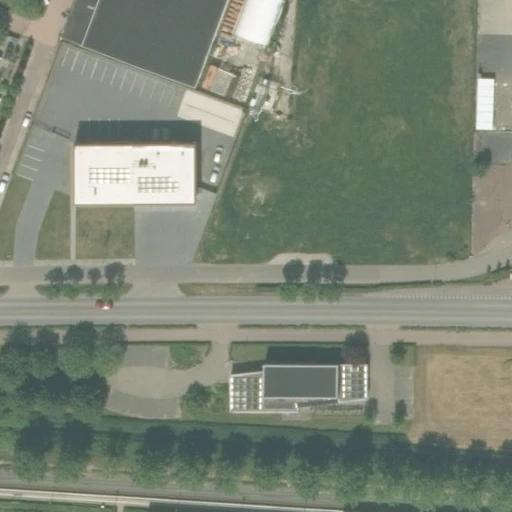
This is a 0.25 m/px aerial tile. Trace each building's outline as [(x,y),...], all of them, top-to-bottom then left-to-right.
[(226,0),(75,0),(63,34),(197,82),(226,0)] [(248,0),(237,32),(272,45),(288,0),(248,0)] [(447,7),(300,4),(296,167),(262,167),(261,208),(317,210),(317,186),(443,188),(447,7)] [(495,128),(495,83),(477,83),(477,106),(477,128),(484,128),(495,128)] [(75,142),(75,202),(135,201),(135,196),(136,196),(136,194),(153,194),(153,196),(156,196),(156,194),(173,194),(174,196),(176,196),(176,194),(193,193),(194,196),(196,196),(196,182),(196,141),(193,141),(193,143),(176,143),(176,141),(75,142)] [(230,383),(230,411),(282,411),(299,411),(299,406),(367,398),(367,374),(367,363),(270,362),(269,369),(230,374),(230,383)]
